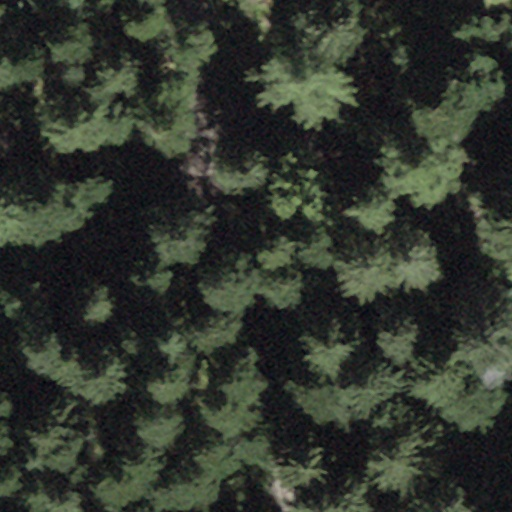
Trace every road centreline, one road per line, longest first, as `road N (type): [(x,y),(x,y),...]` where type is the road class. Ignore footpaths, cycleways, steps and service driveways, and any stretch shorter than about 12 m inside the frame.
road 1 (track): [(194,308),(146,0)]
road 2 (track): [(251,511),(194,308)]
